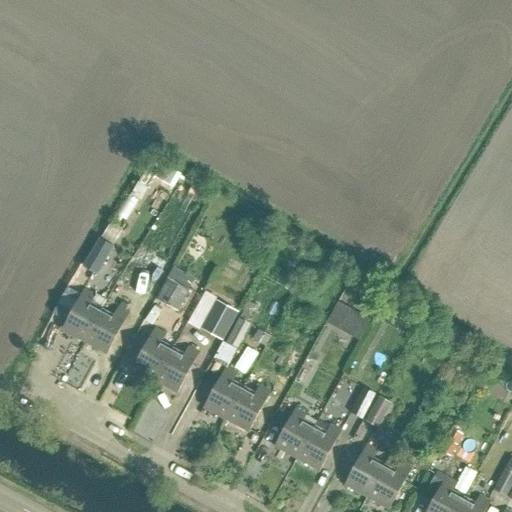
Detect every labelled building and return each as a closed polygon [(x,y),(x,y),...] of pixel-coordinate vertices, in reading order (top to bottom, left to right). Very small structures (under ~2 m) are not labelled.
[(157,173),(156,175),(166,182),(173,171),(162,164),(157,173)] [(148,168),(139,181),(149,187),(156,175),(157,173),(148,168)] [(295,255),(299,248),(286,241),(282,249),(295,255)] [(96,273),(111,249),(99,242),(85,267),(96,273)] [(157,300),(178,312),(190,290),(169,278),(157,300)] [(85,342),(102,312),(92,306),(98,297),(86,290),(63,330),(85,342)] [(370,317),(337,299),(326,320),(359,338),(370,317)] [(224,341),(239,313),(218,301),(202,329),(224,341)] [(120,304),(117,309),(124,312),(127,307),(120,304)] [(102,312),(85,342),(107,354),(129,315),(117,308),(112,317),(102,312)] [(239,349),(253,325),(239,317),(226,342),(239,349)] [(156,381),(173,350),(163,345),(168,335),(156,328),(134,369),(156,381)] [(259,329),(254,339),(267,346),(272,336),(259,329)] [(173,350),(156,381),(178,393),(199,354),(187,347),(183,356),(173,350)] [(228,420),(245,390),(235,384),(240,375),(228,368),(206,408),(228,420)] [(245,390),(228,420),(250,433),(271,393),(259,386),(254,395),(245,390)] [(362,419),(376,394),(364,387),(350,412),(362,419)] [(379,428),(392,403),(380,396),(366,421),(379,428)] [(298,459),(319,421),(309,415),(310,413),(298,406),(276,447),(298,459)] [(329,426),(319,421),(298,459),(320,471),(342,431),(330,425),(329,426)] [(454,448),(461,434),(452,429),(444,443),(454,448)] [(368,497),(385,466),(375,461),(381,451),(368,445),(346,485),(368,497)] [(410,463),(416,453),(409,449),(403,459),(410,463)] [(424,471),(430,461),(416,453),(410,463),(424,471)] [(511,458),(493,491),(505,498),(511,484),(511,458)] [(385,466),(368,497),(390,509),(412,470),(400,463),(395,472),(385,466)] [(471,502),(495,477),(481,464),(457,489),(471,502)] [(456,511),(463,499),(454,493),(459,483),(447,477),(438,472),(424,496),(433,501),(427,511),(456,511)] [(463,499),(456,511),(484,511),(490,502),(478,495),(473,504),(463,499)]
